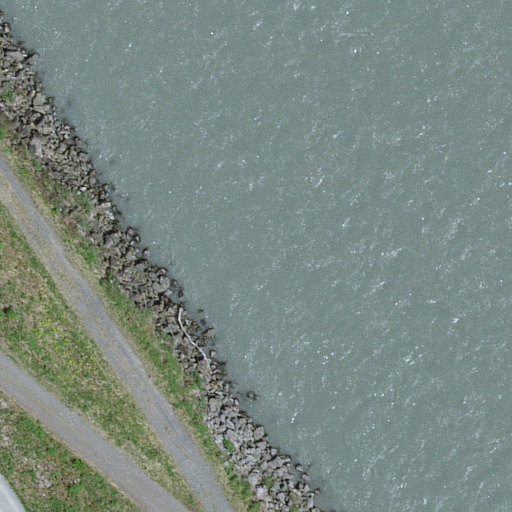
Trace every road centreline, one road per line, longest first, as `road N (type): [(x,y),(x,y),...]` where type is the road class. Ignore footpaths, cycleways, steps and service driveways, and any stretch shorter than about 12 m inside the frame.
road 1 (track): [(217,511),(0,169)]
road 2 (track): [(0,376),(169,511)]
